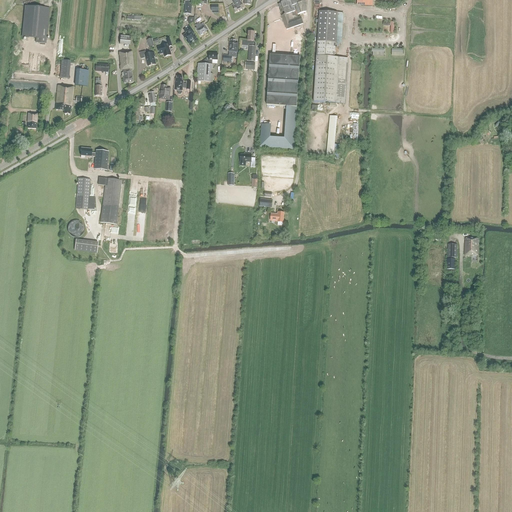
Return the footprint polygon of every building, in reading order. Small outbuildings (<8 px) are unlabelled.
[(234,4),(232,5),(235,13),(244,8),(239,0),(233,0),(232,1),(234,4)] [(290,0),(286,2),(281,3),(281,4),(278,5),(280,10),(281,10),(283,16),(282,17),(287,30),(303,24),(301,17),(298,18),(295,12),(294,9),(293,9),(292,7),(295,6),(297,15),(306,12),(306,0),(290,0)] [(184,14),(191,15),(192,2),(185,1),(184,14)] [(35,43),(45,44),(48,9),(25,6),(22,37),(36,38),(35,43)] [(319,12),(316,57),(335,58),(336,43),(341,44),(343,18),(337,18),(337,13),(319,12)] [(202,35),(203,34),(207,31),(203,23),(201,25),(199,23),(196,25),(197,27),(195,28),(200,36),(201,35),(202,35)] [(190,27),(185,31),(187,34),(184,36),(188,44),(189,43),(189,44),(192,42),(196,39),(193,34),(194,33),(190,27)] [(120,44),(131,45),(132,36),(121,35),(120,44)] [(168,45),(160,47),(158,48),(160,54),(164,53),(165,57),(171,55),(169,47),(172,46),(170,38),(166,40),(168,45)] [(237,52),(238,43),(235,43),(235,41),(231,41),(231,45),(230,45),(229,51),(230,51),(230,53),(233,53),(233,52),(237,52)] [(248,62),(255,62),(256,47),(249,46),(248,62)] [(148,67),(156,65),(154,57),(155,57),(154,53),(146,55),(145,51),(140,53),(141,59),(146,58),(148,67)] [(121,70),(126,70),(126,71),(123,71),(124,76),(121,76),(122,78),(123,78),(124,84),(133,83),(132,77),(131,70),(128,71),(128,70),(134,69),(132,52),(119,53),(121,70)] [(198,64),(197,82),(210,82),(211,69),(213,69),(213,65),(212,65),(212,60),(218,60),(218,54),(209,54),(209,59),(207,59),(206,60),(204,61),(203,63),(203,65),(198,64)] [(297,107),(300,57),(270,55),(267,105),(297,107)] [(345,104),(348,59),(335,58),(316,57),(314,102),(345,104)] [(70,78),(71,60),(62,60),(61,77),(70,78)] [(108,73),(109,65),(95,64),(95,72),(108,73)] [(77,70),(75,85),(87,86),(89,71),(77,70)] [(174,90),(177,91),(177,93),(178,95),(180,95),(182,93),(182,91),(183,88),(186,88),(186,90),(190,90),(191,82),(187,82),(187,84),(183,84),(183,81),(182,81),(182,77),(177,77),(177,81),(175,80),(174,90)] [(70,115),(70,111),(71,109),(72,109),(74,87),(58,85),(55,110),(65,111),(64,114),(70,115)] [(160,91),(159,99),(165,100),(165,99),(168,100),(169,94),(170,94),(171,88),(168,88),(167,87),(167,86),(162,86),(161,91),(160,91)] [(155,98),(154,93),(150,94),(150,96),(149,96),(150,104),(150,107),(157,106),(156,103),(157,103),(156,98),(155,98)] [(27,129),(36,129),(37,123),(37,114),(28,114),(28,123),(27,129)] [(330,116),(328,151),(336,151),(337,116),(330,116)] [(81,156),(91,157),(95,157),(94,169),(107,171),(109,152),(96,151),(96,154),(92,153),(92,149),(81,148),(81,156)] [(255,160),(255,161),(251,161),(252,155),(248,155),(241,155),(240,167),(246,167),(246,162),(251,163),(251,168),(255,168),(255,160)] [(116,225),(122,181),(99,178),(98,185),(105,186),(101,223),(116,225)] [(95,198),(89,198),(90,180),(78,179),(76,209),(88,210),(96,211),(96,208),(94,208),(95,198)] [(260,199),(260,207),(272,208),(272,201),(260,199)] [(278,222),(283,223),(284,213),(278,213),(278,215),(271,214),(271,221),(278,221),(278,222)] [(86,229),(86,227),(86,226),(85,224),(84,222),(83,221),(82,220),(80,220),(79,219),(77,219),(75,220),(74,220),(73,221),(72,222),(71,223),(70,224),(70,226),(70,227),(70,229),(70,231),(71,232),(72,233),(73,234),(75,235),(77,235),(79,235),(80,235),(82,234),(84,233),(85,231),(85,230),(86,229)] [(98,253),(99,242),(76,239),(75,251),(98,253)] [(478,239),(465,239),(465,255),(478,255),(478,239)] [(448,258),(457,258),(457,245),(448,245),(448,258)] [(455,270),(455,259),(447,259),(447,270),(455,270)]
